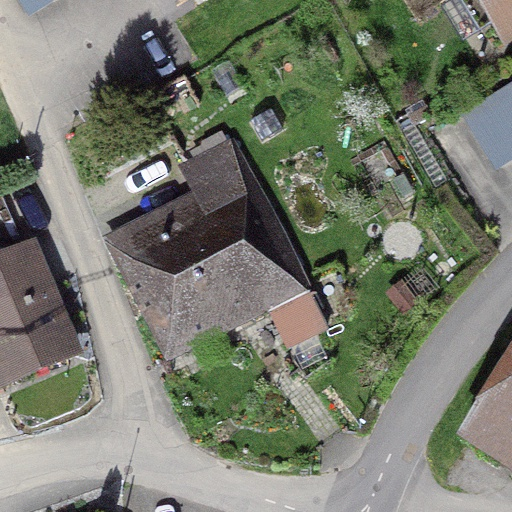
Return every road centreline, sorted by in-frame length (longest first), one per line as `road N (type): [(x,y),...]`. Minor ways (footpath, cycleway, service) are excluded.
road 1 (unclassified): [(311,511),(191,470),(161,445),(0,504)]
road 2 (tertiary): [(511,279),(418,402),(366,511)]
